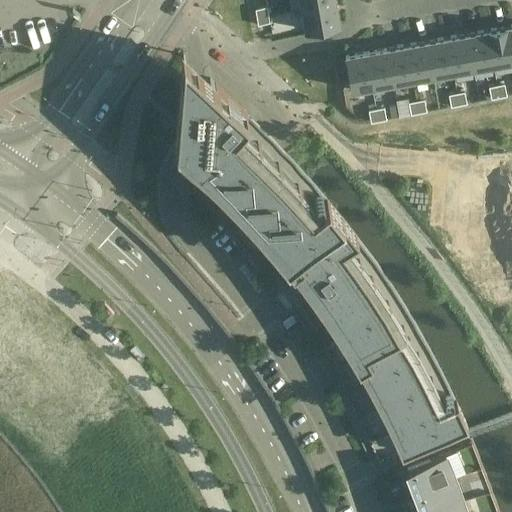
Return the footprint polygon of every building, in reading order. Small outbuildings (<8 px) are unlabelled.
[(335,0),(299,0),(301,9),(336,3),(335,0)] [(336,3),(301,9),(304,30),(339,24),(336,3)] [(267,7),(255,9),(256,17),(268,15),(267,7)] [(268,15),(256,17),(258,25),(270,23),(268,15)] [(511,55),(507,26),(487,30),(493,65),(511,61),(511,55)] [(487,30),(467,33),(473,68),(493,65),(487,30)] [(467,33),(447,37),(453,72),(473,68),(467,33)] [(447,37),(427,41),(433,76),(453,72),(447,37)] [(427,41),(406,44),(413,79),(433,76),(427,41)] [(406,44),(386,48),(393,83),(413,79),(406,44)] [(386,48),(366,51),(372,86),(393,83),(386,48)] [(366,51),(345,55),(351,90),(372,86),(366,51)] [(247,113),(194,64),(182,52),(174,143),(184,153),(202,169),(217,184),(236,203),(254,224),(272,244),(286,261),(342,216),(327,197),(317,205),(317,204),(316,205),(316,206),(312,209),(294,188),(274,167),(254,146),(233,126),(228,121),(239,108),(244,113),(243,115),(244,116),(247,113)] [(504,83),(496,85),(499,97),(507,95),(504,83)] [(496,85),(489,86),(491,98),(499,97),(496,85)] [(464,91),(456,93),(459,105),(467,103),(464,91)] [(456,93),(448,94),(451,106),(459,105),(456,93)] [(424,99),(416,100),(418,112),(426,111),(424,99)] [(416,100),(408,102),(410,114),(418,112),(416,100)] [(384,107),(376,108),(379,120),(386,119),(384,107)] [(376,108),(368,110),(371,122),(379,120),(376,108)] [(434,437),(465,423),(467,422),(456,399),(445,405),(444,404),(444,405),(438,407),(426,383),(413,357),(397,330),(383,307),(367,283),(354,264),(342,248),(347,244),(347,245),(348,244),(348,243),(357,236),(342,216),(286,261),(299,278),(311,295),(323,312),(338,335),(353,359),(366,383),(379,407),(391,431),(401,452),(422,442),(423,445),(424,446),(436,441),(435,439),(434,437)] [(9,348),(2,355),(12,365),(11,366),(28,383),(57,354),(41,337),(19,358),(9,348)] [(57,354),(28,383),(45,400),(45,399),(56,410),(63,403),(53,392),(74,371),(57,354)] [(71,411),(63,417),(71,429),(85,448),(118,424),(104,404),(79,423),(71,411)] [(118,424),(85,448),(99,467),(100,467),(109,478),(117,473),(108,461),(132,443),(118,424)] [(430,459),(407,468),(416,491),(454,478),(445,453),(441,455),(441,454),(430,459)] [(454,478),(416,491),(423,511),(429,511),(463,501),(454,478)] [(122,483),(113,487),(120,500),(120,501),(125,511),(148,511),(167,502),(156,481),(129,495),(122,483)] [(466,511),(463,501),(429,511),(466,511)] [(172,511),(167,502),(148,511),(172,511)]
